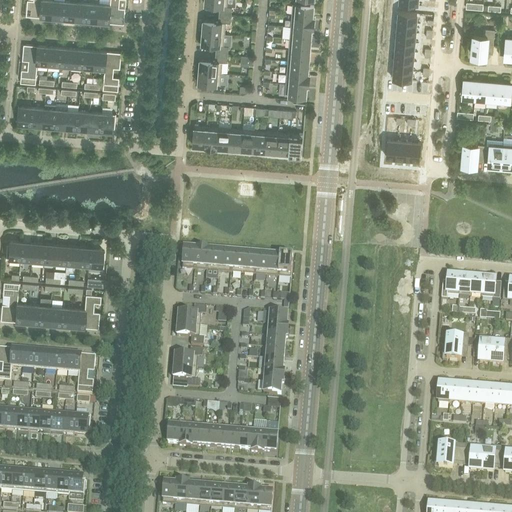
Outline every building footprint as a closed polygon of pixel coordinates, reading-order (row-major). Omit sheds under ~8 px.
[(32,0),(27,0),(26,16),(36,17),(37,17),(41,17),(42,0),(33,0),(34,0),(32,0)] [(52,19),(53,0),(42,0),(41,17),(52,18),(52,19)] [(56,0),(53,0),(52,19),(53,19),(53,18),(64,19),(65,1),(56,0)] [(110,0),(110,4),(111,5),(109,23),(114,23),(114,24),(114,23),(124,24),(125,8),(119,7),(119,0),(110,0)] [(220,6),(219,13),(231,15),(232,7),(227,6),(227,0),(205,0),(205,4),(220,6)] [(75,20),(75,21),(77,2),(65,1),(64,19),(75,20)] [(86,21),(88,3),(77,2),(75,21),(75,20),(86,21)] [(98,22),(99,4),(88,3),(86,21),(98,22)] [(292,15),(315,17),(313,16),(314,5),(293,3),(292,15)] [(111,5),(110,4),(99,4),(98,22),(109,23),(111,5)] [(399,11),(398,21),(416,23),(417,13),(399,11)] [(203,20),(202,32),(225,34),(226,22),(231,23),(231,15),(219,13),(218,21),(203,20)] [(292,15),(291,26),(314,28),(315,17),(292,15)] [(398,21),(397,31),(415,32),(416,23),(398,21)] [(314,28),(291,26),(290,38),(311,40),(312,29),(314,29),(314,28)] [(487,44),(494,45),(495,29),(484,28),(483,36),(474,35),(472,55),(486,56),(487,44)] [(397,31),(396,40),(415,42),(415,32),(397,31)] [(225,34),(202,32),(201,44),(216,45),(216,53),(228,54),(229,46),(224,45),(225,34)] [(505,58),(511,58),(511,35),(507,36),(507,38),(500,37),(499,54),(500,54),(500,52),(506,52),(505,58)] [(289,49),(310,51),(311,40),(290,38),(289,49)] [(396,40),(396,50),(414,51),(415,42),(396,40)] [(37,63),(39,45),(34,45),(34,44),(34,45),(24,44),(22,60),(29,61),(28,70),(22,69),(21,82),(36,84),(38,63),(37,63)] [(37,63),(38,63),(48,64),(50,46),(39,45),(37,63)] [(50,46),(48,64),(60,65),(61,47),(50,46)] [(71,66),(73,47),(72,47),(72,48),(61,47),(60,65),(71,66)] [(83,67),(84,49),(73,48),(73,47),(71,66),(83,67)] [(83,67),(94,68),(96,49),(95,49),(95,50),(84,49),(83,67)] [(94,68),(105,69),(107,51),(96,50),(96,49),(94,68)] [(288,61),(309,62),(310,51),(289,49),(288,61)] [(396,50),(395,59),(413,61),(414,51),(396,50)] [(105,69),(103,89),(118,91),(120,77),(113,77),(114,68),(120,68),(122,52),(112,51),(111,51),(107,51),(105,69)] [(200,59),(199,71),(222,73),(223,62),(227,62),(228,54),(216,53),(215,61),(200,59)] [(395,59),(394,69),(412,71),(413,61),(395,59)] [(287,72),(310,74),(310,73),(308,73),(309,62),(288,61),(287,72)] [(394,69),(393,79),(411,81),(412,71),(394,69)] [(221,85),(222,73),(199,71),(198,83),(213,84),(212,91),(225,92),(225,85),(221,85)] [(310,74),(287,72),(286,83),(309,85),(310,74)] [(463,99),(475,100),(476,81),(465,80),(463,99)] [(488,82),(476,81),(475,100),(486,101),(488,82)] [(499,83),(488,82),(486,101),(497,102),(499,83)] [(309,85),(286,83),(285,95),(306,97),(307,86),(309,86),(309,85)] [(511,84),(499,83),(497,102),(509,103),(511,103),(511,89),(510,89),(511,84)] [(32,125),(33,107),(22,106),(19,106),(19,105),(17,121),(18,121),(18,120),(20,120),(20,124),(32,125)] [(45,108),(33,107),(32,125),(43,126),(43,127),(45,108)] [(44,126),(55,127),(56,109),(45,108),(43,127),(44,126)] [(68,110),(56,109),(55,127),(66,128),(66,129),(68,110)] [(68,110),(66,129),(66,128),(77,129),(79,111),(68,110)] [(90,112),(79,111),(77,129),(88,130),(89,131),(90,112)] [(90,112),(89,131),(89,130),(100,131),(102,113),(90,112)] [(113,114),(102,113),(100,131),(112,132),(112,128),(115,128),(114,129),(115,129),(116,113),(116,114),(113,114)] [(205,147),(207,125),(195,124),(193,145),(205,147)] [(217,148),(219,126),(207,125),(205,147),(217,148)] [(229,149),(231,127),(219,126),(217,148),(229,149)] [(231,127),(229,149),(241,150),(243,128),(231,127)] [(253,151),(255,129),(243,128),(241,150),(253,151)] [(265,152),(267,130),(255,129),(253,151),(265,152)] [(279,131),(267,130),(265,152),(277,153),(279,131)] [(289,154),(291,132),(279,131),(277,153),(289,154)] [(291,132),(289,154),(301,155),(303,133),(291,132)] [(388,139),(386,157),(398,158),(399,140),(388,139)] [(399,140),(398,158),(408,158),(410,141),(399,140)] [(410,141),(408,158),(420,159),(421,142),(410,141)] [(477,159),(483,159),(484,145),(464,143),(463,163),(477,164),(477,159)] [(503,146),(484,145),(483,159),(489,160),(489,165),(501,166),(503,144),(503,146)] [(511,144),(503,144),(501,166),(511,167),(511,144)] [(21,260),(22,241),(10,240),(10,244),(8,244),(8,243),(7,243),(6,259),(6,258),(9,258),(21,260)] [(33,242),(22,241),(21,260),(32,260),(33,242)] [(32,260),(43,261),(45,243),(34,242),(33,242),(32,260)] [(56,244),(45,243),(43,261),(55,262),(56,244)] [(57,244),(56,244),(55,262),(66,263),(67,245),(57,244)] [(79,246),(67,245),(66,263),(77,264),(79,246)] [(89,265),(90,247),(79,246),(77,264),(89,265)] [(90,247),(89,265),(101,266),(103,266),(103,267),(105,252),(104,252),(102,252),(102,248),(90,247)] [(197,249),(184,248),(182,269),(195,270),(197,249)] [(195,270),(207,271),(209,250),(197,249),(195,270)] [(207,271),(219,272),(221,251),(209,250),(207,271)] [(233,252),(221,251),(219,272),(231,273),(233,252)] [(233,252),(231,273),(243,274),(244,253),(233,252)] [(244,253),(243,274),(255,275),(256,254),(244,253)] [(255,275),(267,276),(268,255),(256,254),(255,275)] [(267,276),(279,277),(280,256),(268,255),(267,276)] [(280,256),(279,277),(291,278),(293,257),(280,256)] [(379,264),(377,280),(388,281),(389,265),(379,264)] [(389,265),(388,281),(398,281),(399,266),(389,265)] [(399,266),(398,281),(409,282),(410,267),(399,266)] [(460,277),(456,276),(449,276),(448,283),(443,282),(441,300),(447,300),(447,296),(459,297),(459,296),(460,277)] [(472,278),(460,277),(459,296),(470,297),(472,278)] [(103,279),(87,278),(87,285),(103,287),(103,279)] [(483,279),(472,278),(470,297),(482,298),(483,279)] [(495,280),(487,279),(483,279),(482,298),(493,299),(495,280)] [(503,301),(511,301),(511,281),(511,287),(504,286),(503,301)] [(2,304),(1,320),(10,321),(11,322),(11,321),(15,321),(17,303),(19,283),(4,282),(3,295),(9,295),(8,304),(2,304)] [(86,289),(85,309),(83,327),(88,327),(88,328),(88,327),(98,328),(100,312),(94,312),(94,302),(100,303),(101,296),(100,295),(100,296),(91,295),(92,289),(86,289)] [(376,297),(375,308),(390,309),(391,299),(376,297)] [(28,304),(17,303),(15,321),(26,322),(26,323),(27,323),(28,304)] [(28,304),(27,323),(27,322),(38,323),(40,305),(28,304)] [(49,325),(51,306),(40,305),(38,323),(49,324),(49,325)] [(50,324),(61,325),(62,307),(51,306),(49,325),(50,325),(50,324)] [(178,324),(200,326),(201,315),(206,315),(207,307),(194,306),(194,314),(179,313),(178,324)] [(74,308),(62,307),(61,325),(72,326),(72,327),(74,308)] [(74,308),(72,327),(72,326),(83,327),(85,309),(74,308)] [(215,322),(223,322),(223,308),(212,308),(212,313),(215,313),(215,322)] [(375,308),(374,318),(389,319),(390,309),(375,308)] [(288,327),(288,326),(287,326),(288,315),(270,313),(269,325),(288,327)] [(374,318),(373,328),(389,330),(389,319),(374,318)] [(200,326),(178,324),(177,336),(192,338),(191,345),(203,346),(204,338),(199,338),(200,326)] [(287,338),(288,327),(269,325),(268,336),(287,338)] [(373,328),(372,339),(388,340),(389,330),(373,328)] [(448,339),(447,346),(447,349),(445,349),(444,349),(443,352),(442,361),(447,361),(447,359),(460,361),(461,348),(468,349),(469,335),(458,334),(457,340),(448,339)] [(285,349),(286,338),(287,338),(268,336),(267,348),(285,349)] [(479,362),(491,363),(493,339),(475,338),(473,358),(474,358),(474,356),(480,356),(479,362)] [(372,339),(371,349),(387,350),(388,340),(372,339)] [(508,359),(510,341),(493,339),(491,363),(502,364),(502,358),(508,359)] [(11,368),(13,349),(9,349),(9,348),(8,348),(8,349),(0,348),(0,364),(3,365),(2,374),(0,373),(0,381),(5,382),(5,387),(10,388),(12,368),(11,368)] [(284,361),(285,349),(267,348),(266,359),(284,361)] [(24,350),(13,349),(11,368),(12,368),(23,368),(24,350)] [(197,369),(198,357),(203,358),(203,350),(191,349),(190,356),(175,355),(174,367),(197,369)] [(371,349),(371,359),(386,361),(387,350),(371,349)] [(25,350),(24,350),(23,368),(34,369),(36,351),(25,350)] [(36,351),(34,369),(45,370),(47,352),(36,351)] [(45,370),(57,371),(58,353),(47,352),(45,370)] [(69,354),(58,353),(57,371),(68,372),(70,354),(69,354)] [(80,373),(81,355),(70,354),(68,372),(79,373),(80,373)] [(85,356),(81,355),(80,373),(79,373),(77,394),(93,395),(96,356),(86,356),(86,355),(85,355),(85,356)] [(285,372),(283,371),(284,361),(266,359),(265,370),(285,372)] [(197,369),(174,367),(173,379),(188,380),(188,387),(200,389),(201,381),(196,380),(197,369)] [(284,383),(285,372),(265,370),(264,382),(284,383)] [(264,382),(263,394),(281,395),(282,384),(284,384),(284,383),(264,382)] [(450,404),(451,385),(440,384),(441,382),(436,382),(435,394),(439,394),(438,403),(450,404)] [(463,386),(451,385),(450,404),(450,402),(461,403),(463,386)] [(461,403),(473,404),(474,387),(463,386),(461,403)] [(485,388),(474,387),(473,404),(484,405),(485,388)] [(497,389),(493,388),(485,388),(484,405),(495,406),(497,389)] [(508,390),(497,389),(495,406),(507,407),(508,390)] [(368,395),(367,406),(382,407),(383,397),(368,395)] [(19,410),(17,431),(18,431),(18,430),(29,431),(31,410),(24,410),(25,407),(22,406),(20,406),(19,410)] [(367,406),(366,416),(381,417),(382,407),(367,406)] [(17,431),(19,410),(7,409),(7,411),(8,411),(6,429),(17,430),(17,431)] [(40,433),(42,411),(31,410),(29,431),(40,432),(40,433)] [(42,411),(40,433),(41,432),(43,432),(43,435),(51,436),(53,412),(42,411)] [(63,435),(65,413),(53,412),(51,436),(59,437),(60,434),(63,434),(63,435)] [(76,414),(65,413),(63,435),(63,434),(74,435),(76,417),(76,414)] [(366,416),(365,426),(380,427),(381,417),(366,416)] [(88,418),(76,417),(74,435),(86,436),(86,432),(89,432),(89,433),(91,417),(90,417),(90,418),(88,418)] [(180,446),(182,423),(170,422),(168,443),(180,444),(180,446)] [(180,446),(192,447),(194,424),(182,423),(180,446)] [(204,447),(206,425),(194,424),(192,447),(193,446),(204,447)] [(204,447),(216,448),(218,426),(206,425),(204,447)] [(228,449),(230,427),(218,426),(216,448),(228,449)] [(365,426),(364,436),(379,438),(380,427),(365,426)] [(230,427),(228,449),(240,450),(242,428),(230,427)] [(252,452),(254,429),(242,428),(240,450),(251,451),(251,452),(252,452)] [(264,453),(266,430),(254,429),(252,452),(264,453)] [(264,453),(264,452),(276,453),(278,431),(266,430),(264,453)] [(364,436),(363,447),(379,448),(379,438),(364,436)] [(363,447),(362,457),(378,458),(379,448),(363,447)] [(453,463),(465,464),(466,450),(440,447),(439,457),(437,457),(436,457),(435,460),(435,469),(439,469),(439,467),(452,469),(453,463)] [(470,470),(481,471),(483,451),(466,450),(465,464),(471,464),(470,470)] [(483,451),(481,471),(493,472),(493,466),(499,467),(501,452),(483,451)] [(505,473),(511,473),(511,453),(501,452),(499,467),(505,467),(505,473)] [(14,471),(3,470),(1,490),(12,491),(14,470),(14,471)] [(24,492),(25,472),(14,471),(14,470),(12,491),(24,492)] [(24,492),(35,493),(37,472),(36,472),(36,473),(25,472),(24,492)] [(46,494),(48,474),(37,473),(37,472),(35,493),(46,494)] [(58,495),(69,496),(71,473),(62,473),(62,475),(60,475),(60,474),(58,495)] [(81,477),(81,474),(71,473),(69,496),(70,496),(70,494),(81,495),(84,495),(83,496),(84,496),(85,480),(85,481),(82,480),(83,477),(81,477)] [(46,494),(58,495),(60,474),(59,474),(59,475),(48,474),(46,494)] [(177,482),(176,482),(176,484),(164,483),(163,504),(175,505),(177,482)] [(189,483),(177,482),(175,505),(187,506),(189,483)] [(201,486),(189,485),(189,483),(187,506),(199,507),(201,486)] [(213,487),(201,486),(199,507),(211,508),(213,487)] [(225,488),(213,487),(211,508),(223,509),(225,488)] [(237,489),(225,488),(223,509),(235,510),(237,489)] [(249,488),(248,488),(248,490),(237,489),(235,510),(239,511),(247,511),(249,488)] [(258,511),(261,489),(249,488),(247,511),(256,511),(258,511)] [(258,511),(271,511),(273,492),(261,491),(261,489),(258,511)] [(359,498),(357,511),(368,511),(370,499),(359,498)] [(370,499),(368,511),(378,511),(380,500),(370,499)] [(380,500),(378,511),(389,511),(390,501),(380,500)]
